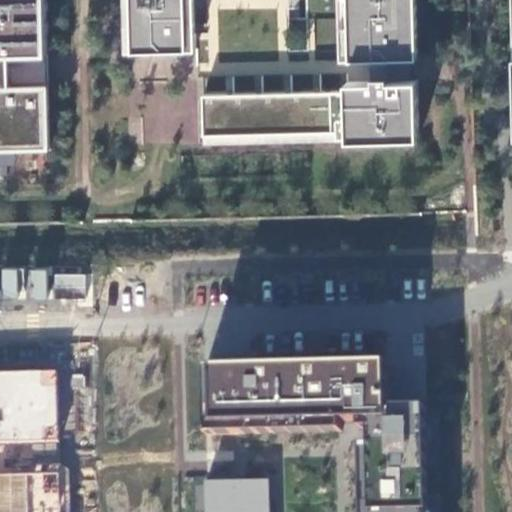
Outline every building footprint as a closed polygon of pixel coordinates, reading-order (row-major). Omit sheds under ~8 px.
[(47,0),(0,0),(0,53),(39,53),(49,52),(47,0)] [(133,0),(124,0),(126,50),(135,50),(133,0)] [(133,0),(135,50),(181,49),(181,34),(187,34),(186,0),(133,0)] [(186,0),(187,34),(181,34),(181,49),(196,49),(194,0),(186,0)] [(348,0),(339,0),(341,59),(350,59),(348,0)] [(409,79),(408,57),(417,57),(415,0),(348,0),(350,59),(374,58),(375,80),(347,81),(347,90),(348,127),(348,139),(419,137),(418,79),(409,79)] [(49,52),(39,53),(40,83),(49,83),(49,52)] [(39,53),(0,53),(0,83),(40,83),(39,53)] [(135,56),(134,75),(150,75),(151,56),(135,56)] [(0,148),(51,147),(49,83),(40,83),(0,83),(0,148)] [(348,127),(347,90),(203,94),(204,131),(348,127)] [(348,127),(204,131),(205,142),(348,139),(348,127)] [(0,302),(88,300),(87,273),(49,273),(49,268),(0,268),(0,302)] [(240,368),(204,369),(206,436),(342,432),(342,422),(360,422),(360,430),(370,429),(370,445),(360,445),(361,511),(428,511),(426,408),(389,409),(388,364),(346,365),(240,368)] [(58,370),(0,371),(0,442),(60,442),(58,370)] [(242,476),(207,477),(207,511),(270,511),(270,497),(270,482),(242,483),(242,476)] [(61,511),(61,477),(0,477),(0,511),(61,511)]
